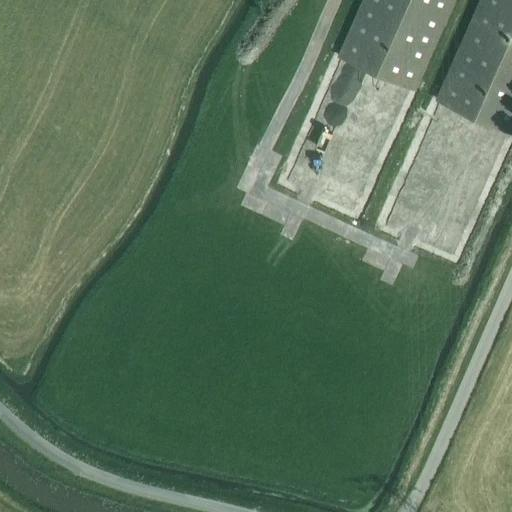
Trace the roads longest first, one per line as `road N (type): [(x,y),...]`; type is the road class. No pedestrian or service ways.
road 1 (unclassified): [(232,511),(85,470),(0,410)]
road 2 (unclassified): [(407,511),(511,281)]
